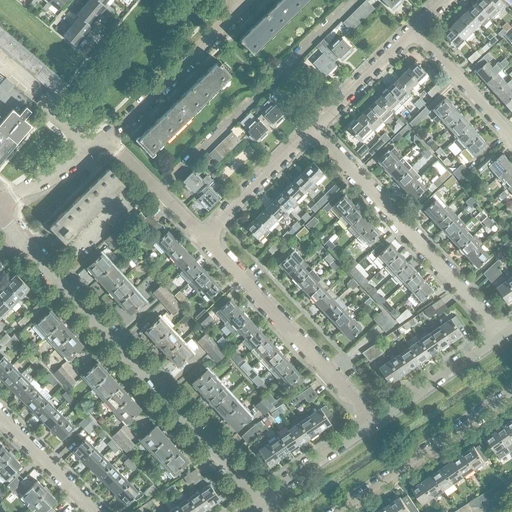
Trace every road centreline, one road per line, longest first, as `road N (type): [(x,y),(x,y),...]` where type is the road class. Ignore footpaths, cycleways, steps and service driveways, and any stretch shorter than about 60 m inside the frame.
road 1 (residential): [(263,496),(27,236)]
road 2 (residential): [(159,193),(357,0)]
road 3 (residential): [(506,330),(315,131)]
road 4 (residential): [(373,421),(205,241)]
road 5 (residential): [(331,511),(511,392)]
road 6 (residential): [(108,139),(242,5)]
road 7 (residential): [(373,421),(506,330)]
road 8 (residential): [(205,241),(315,131)]
road 9 (residential): [(315,131),(418,30)]
road 10 (residential): [(511,137),(418,30)]
road 11 (residential): [(96,511),(0,415)]
road 12 (residential): [(263,496),(373,421)]
road 13 (residential): [(0,205),(108,139)]
